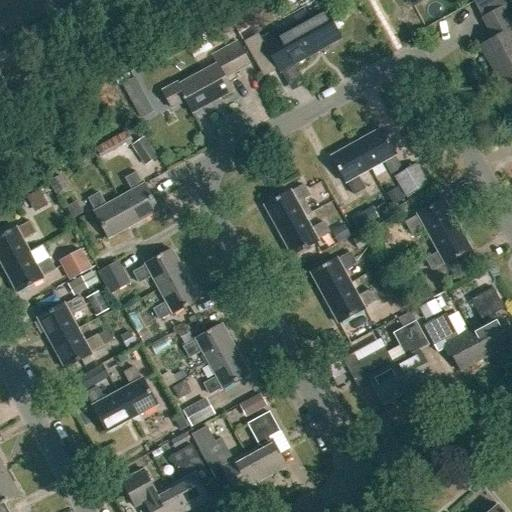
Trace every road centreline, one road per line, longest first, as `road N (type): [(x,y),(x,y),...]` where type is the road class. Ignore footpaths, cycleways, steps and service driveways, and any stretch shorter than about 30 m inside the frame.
road 1 (residential): [(357,479),(196,180),(396,64),(412,64),(427,75),(511,233)]
road 2 (tertiary): [(0,94),(172,0)]
road 3 (residential): [(357,479),(511,391)]
road 4 (residential): [(0,357),(83,511)]
